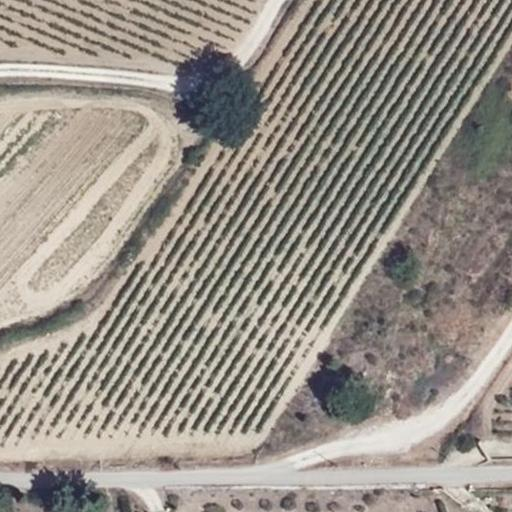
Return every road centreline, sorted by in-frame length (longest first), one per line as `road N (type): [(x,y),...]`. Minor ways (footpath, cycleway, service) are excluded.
road 1 (unclassified): [(0,478),(511,473)]
road 2 (track): [(251,477),(296,458),(400,443),(449,416),(511,323)]
